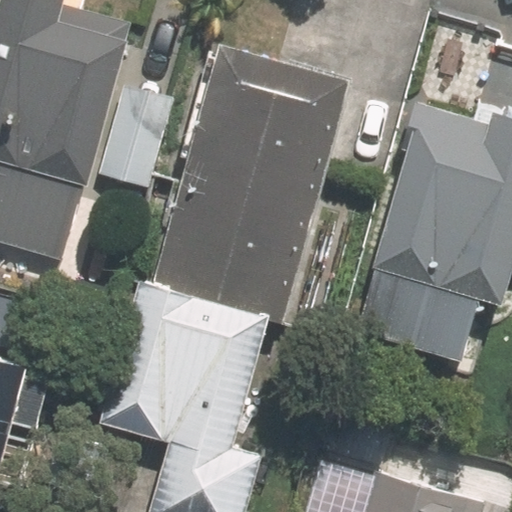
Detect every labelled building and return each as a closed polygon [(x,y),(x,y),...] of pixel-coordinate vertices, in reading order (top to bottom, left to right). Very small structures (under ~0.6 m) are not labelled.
[(145,186),(171,95),(121,80),(138,21),(69,1),(69,0),(4,0),(0,17),(0,238),(69,258),(96,172),(145,186)] [(302,319),(370,77),(241,41),(173,282),(157,278),(117,421),(186,441),(165,511),(262,511),(280,452),(254,445),(289,314),(302,319)] [(508,124),(429,102),(384,261),(392,264),(375,326),(511,364),(511,108),(508,124)] [(36,366),(0,355),(0,486),(7,488),(8,481),(35,487),(48,443),(17,434),(22,416),(44,422),(56,378),(35,372),(36,366)] [(493,511),(503,478),(391,446),(372,511),(493,511)]
